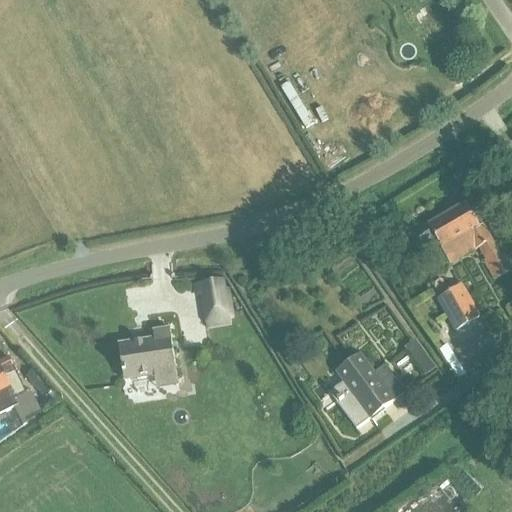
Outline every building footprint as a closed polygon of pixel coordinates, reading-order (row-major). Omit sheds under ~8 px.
[(295,80),(285,86),(310,128),(319,123),(295,80)] [(481,228),(465,205),(430,229),(428,226),(404,242),(406,245),(404,247),(412,258),(438,242),(441,248),(451,267),(476,252),(479,250),(486,262),(483,264),(494,282),(511,271),(511,263),(506,252),(500,255),(485,226),(481,228)] [(437,302),(455,334),(481,320),(463,286),(454,291),(447,279),(434,287),(441,300),(437,302)] [(232,321),(241,319),(231,286),(230,281),(229,281),(220,283),(203,284),(203,307),(202,306),(202,322),(224,321),(232,321)] [(155,379),(156,390),(178,387),(170,331),(153,333),(155,341),(119,347),(124,384),(155,379)] [(436,370),(415,342),(405,350),(426,378),(436,370)] [(336,374),(344,385),(330,395),(357,431),(396,402),(383,385),(393,378),(385,367),(375,374),(361,355),(336,374)] [(10,360),(0,365),(0,416),(15,409),(23,426),(43,415),(31,390),(26,393),(10,360)] [(54,393),(35,370),(25,378),(45,401),(54,393)] [(393,378),(383,385),(396,402),(405,395),(393,378)] [(510,431),(511,429),(511,410),(502,416),(510,431)] [(500,465),(509,481),(511,479),(511,460),(511,458),(500,465)] [(457,481),(477,499),(484,491),(464,473),(457,481)]
